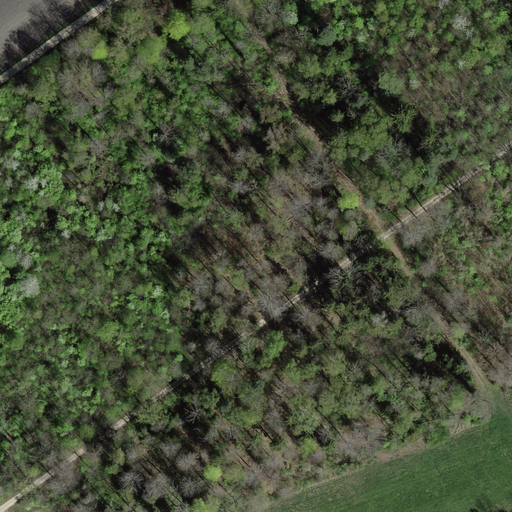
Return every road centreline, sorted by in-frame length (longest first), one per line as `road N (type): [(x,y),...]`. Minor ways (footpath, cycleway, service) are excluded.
road 1 (track): [(0,508),(511,150)]
road 2 (track): [(245,0),(511,383)]
road 3 (track): [(114,0),(0,83)]
